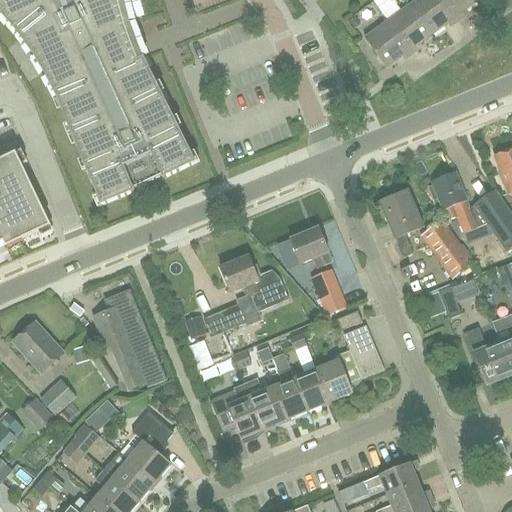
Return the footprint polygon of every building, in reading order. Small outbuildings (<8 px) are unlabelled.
[(17,34),(21,39),(25,45),(32,55),(38,64),(44,75),(56,98),(101,206),(134,192),(133,190),(162,177),(163,179),(196,163),(143,57),(137,60),(132,48),(124,25),(117,0),(116,0),(0,0),(0,13),(8,23),(17,34)] [(457,22),(441,0),(417,0),(410,5),(432,36),(448,24),(450,27),(457,22)] [(477,0),(441,0),(457,22),(466,16),(463,12),(478,1),(477,0)] [(410,5),(388,22),(412,55),(420,49),(417,46),(432,36),(410,5)] [(360,24),(355,18),(349,22),(354,29),(360,24)] [(412,55),(388,22),(365,39),(387,69),(402,57),(405,60),(412,55)] [(511,149),(494,156),(500,173),(498,174),(506,194),(511,192),(511,149)] [(0,244),(3,243),(5,248),(39,232),(37,227),(49,221),(16,153),(0,160),(0,244)] [(433,186),(429,188),(431,194),(434,201),(438,199),(443,211),(447,222),(452,220),(457,218),(462,229),(464,235),(478,229),(487,225),(500,243),(511,259),(511,214),(496,190),(483,200),(470,209),(463,191),(456,172),(444,177),(431,182),(433,186)] [(424,227),(408,191),(379,203),(402,259),(413,254),(405,235),(424,227)] [(455,239),(448,228),(443,220),(420,237),(452,281),(474,265),(455,239)] [(332,263),(328,254),(318,228),(290,240),(300,265),(313,260),(316,270),(332,263)] [(258,313),(288,300),(280,280),(272,271),(257,277),(248,257),(220,268),(231,293),(243,289),(246,298),(251,296),(258,313)] [(511,270),(509,264),(497,270),(506,292),(508,296),(511,294),(511,270)] [(332,270),(311,279),(326,316),(347,308),(332,270)] [(460,295),(478,288),(474,278),(457,285),(455,280),(448,283),(450,289),(439,293),(450,320),(462,315),(453,292),(458,290),(460,295)] [(144,384),(146,389),(166,381),(130,291),(111,299),(115,310),(94,318),(107,349),(111,348),(128,391),(144,384)] [(246,324),(239,305),(216,315),(224,333),(246,324)] [(364,322),(359,311),(338,320),(342,331),(364,322)] [(511,336),(511,338),(501,343),(511,369),(511,314),(510,316),(505,318),(509,328),(511,336)] [(203,320),(190,323),(194,338),(206,335),(203,320)] [(35,323),(13,342),(41,373),(63,354),(35,323)] [(353,358),(375,349),(366,326),(344,335),(351,351),(350,351),(353,358)] [(511,376),(511,369),(501,343),(487,349),(479,328),(466,334),(474,354),(475,353),(488,386),(511,376)] [(209,338),(217,358),(231,353),(223,333),(209,338)] [(295,352),(307,346),(302,334),(289,340),(295,352)] [(76,360),(89,356),(86,346),(73,350),(76,360)] [(262,364),(272,360),(268,348),(257,353),(262,364)] [(384,371),(375,349),(353,358),(362,380),(384,371)] [(252,366),(246,351),(233,356),(238,371),(252,366)] [(353,358),(350,351),(335,358),(336,361),(317,369),(331,403),(353,394),(350,385),(362,380),(353,358)] [(119,384),(99,354),(91,359),(111,390),(119,384)] [(317,369),(295,378),(309,412),(331,403),(317,369)] [(278,385),(273,387),(287,421),(298,417),(309,412),(295,378),(293,374),(291,370),(285,373),(279,375),(281,379),(282,383),(278,385)] [(258,379),(246,384),(265,430),(287,421),(273,387),(262,392),(258,379)] [(61,380),(40,400),(56,417),(77,397),(61,380)] [(222,397),(210,402),(217,418),(223,434),(231,431),(237,428),(239,434),(242,440),(243,439),(245,443),(251,441),(257,439),(256,437),(255,434),(265,430),(255,407),(246,384),(240,387),(233,390),(234,393),(222,397)] [(54,418),(36,399),(21,413),(39,432),(54,418)] [(0,471),(6,465),(0,459),(0,456),(24,430),(7,413),(0,420),(0,471)] [(107,425),(96,413),(86,423),(97,434),(107,425)] [(132,433),(144,442),(128,461),(156,484),(171,466),(160,457),(168,447),(165,444),(174,434),(149,413),(132,433)] [(86,427),(71,444),(86,456),(100,439),(86,427)] [(86,456),(71,444),(63,454),(77,466),(86,456)] [(156,484),(128,461),(121,469),(111,462),(103,471),(140,502),(156,484)] [(416,461),(410,463),(380,475),(363,482),(367,492),(384,485),(388,495),(418,482),(414,472),(420,470),(416,461)] [(131,511),(140,502),(103,471),(95,480),(105,488),(97,497),(114,511),(131,511)] [(41,481),(50,489),(61,498),(69,488),(58,478),(57,479),(48,472),(41,481)] [(388,495),(392,505),(375,511),(400,511),(432,499),(429,490),(422,493),(418,482),(388,495)] [(79,499),(72,508),(77,511),(114,511),(97,497),(89,506),(79,499)] [(432,499),(400,511),(430,511),(429,510),(435,507),(432,499)] [(338,511),(334,500),(322,504),(325,511),(338,511)]
